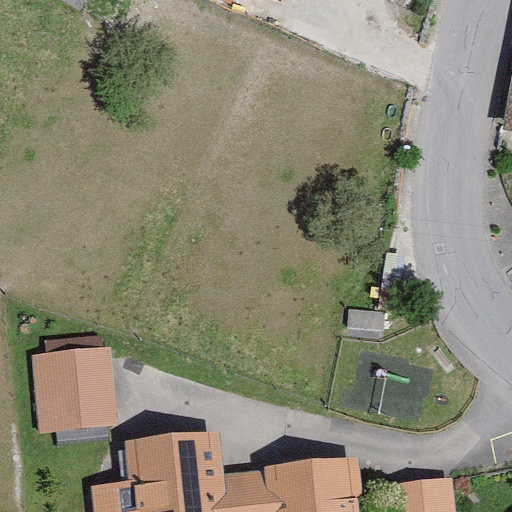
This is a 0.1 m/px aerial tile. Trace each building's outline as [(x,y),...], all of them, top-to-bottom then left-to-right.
[(58,0),(76,10),(82,0),(58,0)] [(511,85),(503,137),(511,139),(511,85)] [(108,347),(33,355),(42,442),(116,435),(108,347)] [(137,492),(98,495),(99,511),(368,511),(365,469),(221,481),(218,444),(133,451),(137,492)] [(455,511),(453,491),(395,499),(397,511),(455,511)]
